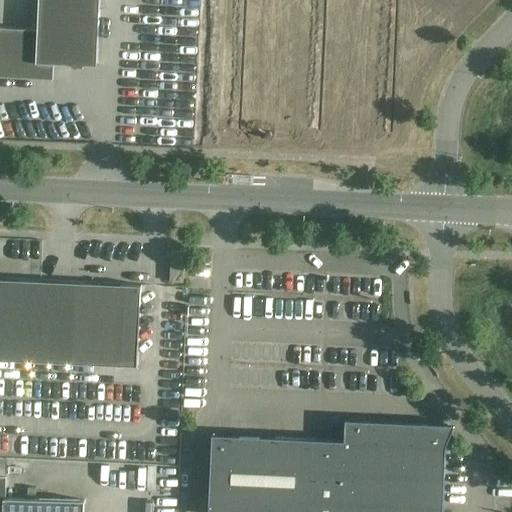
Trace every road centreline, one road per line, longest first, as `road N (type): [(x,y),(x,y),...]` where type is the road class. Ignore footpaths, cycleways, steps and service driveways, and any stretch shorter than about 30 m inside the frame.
road 1 (unclassified): [(444,211),(0,189)]
road 2 (unknown): [(221,378),(258,405),(421,408),(457,420),(473,448),(477,511)]
road 3 (unclassified): [(444,211),(441,322),(511,421)]
road 4 (unclassified): [(511,22),(454,97),(444,211)]
road 5 (unknown): [(229,200),(221,378)]
road 6 (unknown): [(221,378),(201,449),(203,511)]
